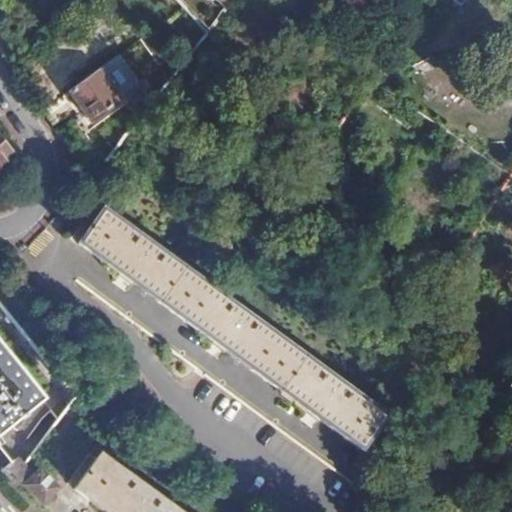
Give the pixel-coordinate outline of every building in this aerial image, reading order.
[(511,0),(499,0),(511,10),(511,0)] [(65,89),(66,90),(40,109),(51,124),(77,105),(89,120),(118,99),(94,68),(65,89)] [(270,129),(262,139),(285,155),(292,145),(270,129)] [(11,156),(0,144),(0,172),(5,169),(2,165),(11,156)] [(269,171),(261,165),(246,184),(255,191),(269,171)] [(87,212),(69,236),(358,448),(383,413),(102,208),(95,218),(87,212)] [(2,279),(0,280),(0,313),(75,400),(90,381),(2,279)] [(0,430),(40,397),(0,352),(0,430)] [(176,511),(97,455),(71,489),(102,511),(176,511)] [(17,456),(5,466),(39,504),(57,487),(40,468),(33,474),(23,463),(17,456)] [(5,466),(0,470),(0,488),(21,511),(30,511),(39,504),(5,466)]
